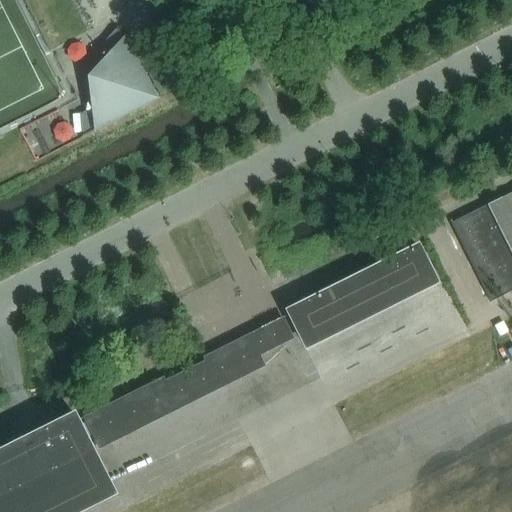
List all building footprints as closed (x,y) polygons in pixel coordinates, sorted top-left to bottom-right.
[(77,139),(78,140),(154,100),(114,24),(113,24),(122,41),(122,45),(101,56),(86,106),(97,128),(77,139)] [(511,193),(451,224),(491,303),(511,292),(511,193)] [(286,312),(302,343),(432,278),(417,247),(286,312)] [(119,404),(126,417),(169,395),(170,399),(214,377),(212,373),(208,365),(164,386),(162,383),(119,404)] [(0,511),(52,511),(102,488),(86,456),(93,452),(76,416),(0,454),(0,511)]
